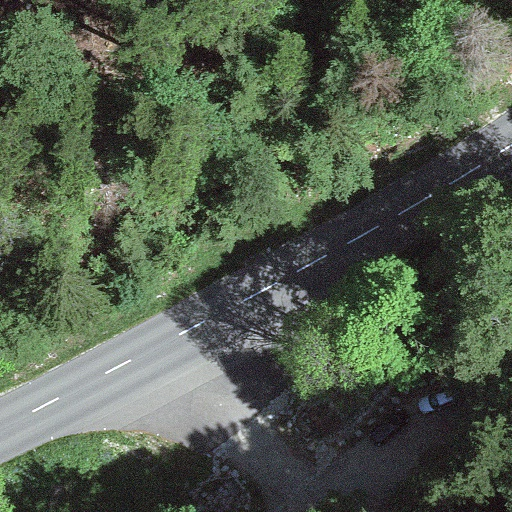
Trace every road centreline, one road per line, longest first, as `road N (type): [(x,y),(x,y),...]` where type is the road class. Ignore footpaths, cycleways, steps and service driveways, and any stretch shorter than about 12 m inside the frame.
road 1 (secondary): [(0,431),(400,216),(511,142)]
road 2 (track): [(511,359),(314,476)]
road 3 (track): [(151,350),(314,476)]
